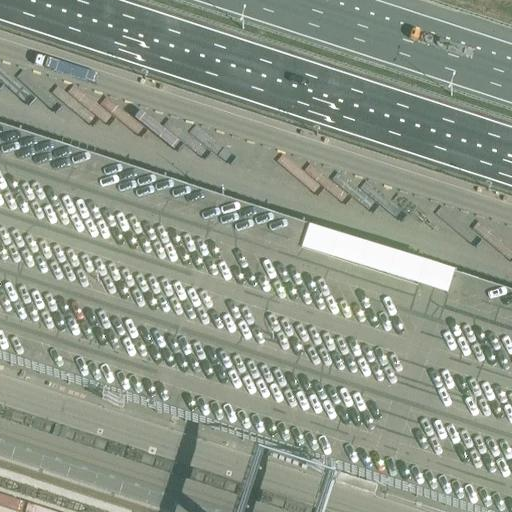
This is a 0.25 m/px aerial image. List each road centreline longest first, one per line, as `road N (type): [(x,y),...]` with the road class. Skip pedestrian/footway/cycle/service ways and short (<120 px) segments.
road 1 (motorway): [(38,0),(511,154)]
road 2 (motorway): [(511,82),(256,0)]
